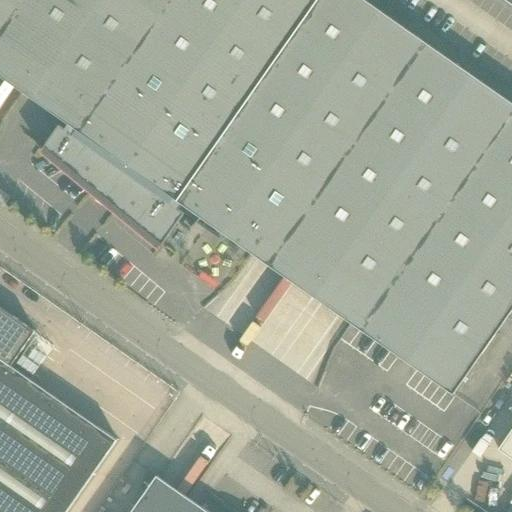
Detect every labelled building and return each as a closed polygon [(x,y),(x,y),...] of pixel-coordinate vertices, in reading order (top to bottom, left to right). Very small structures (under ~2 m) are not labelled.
[(0,0),(0,76),(22,91),(69,124),(65,129),(60,125),(44,148),(45,149),(45,148),(96,191),(95,192),(96,192),(97,191),(115,206),(115,207),(116,207),(162,244),(161,245),(162,246),(185,213),(179,209),(182,205),(253,254),(351,323),(431,379),(454,395),(465,378),(511,311),(511,103),(431,47),(364,0),(0,0)] [(183,223),(188,227),(192,222),(192,221),(187,218),(183,223)] [(0,511),(67,511),(106,457),(117,440),(98,427),(64,403),(63,402),(29,379),(11,366),(35,332),(0,307),(0,511)] [(511,459),(511,432),(499,451),(511,459)] [(144,494),(131,511),(208,511),(202,507),(159,478),(157,476),(156,477),(144,494)]
